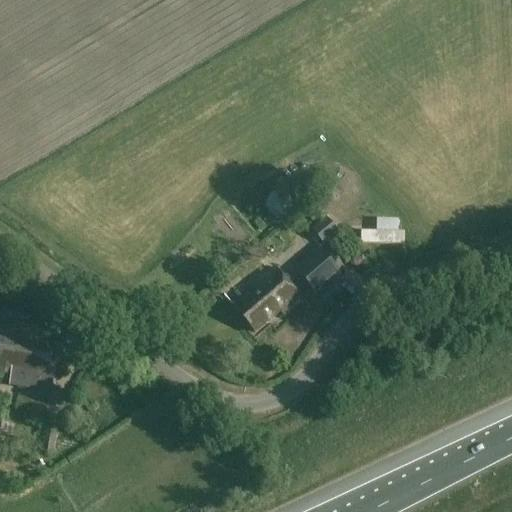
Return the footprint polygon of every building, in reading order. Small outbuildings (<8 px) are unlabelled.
[(319,193),(314,187),(307,193),(305,191),(286,208),(293,216),(319,193)] [(342,279),(319,250),(293,271),(317,300),(342,279)] [(301,302),(274,271),(250,291),(253,294),(234,310),(255,335),(279,315),(282,318),(301,302)] [(62,334),(0,324),(0,380),(11,382),(11,387),(53,393),(62,334)] [(48,403),(18,398),(15,414),(46,418),(48,403)] [(57,432),(45,430),(41,454),(53,456),(57,432)]
